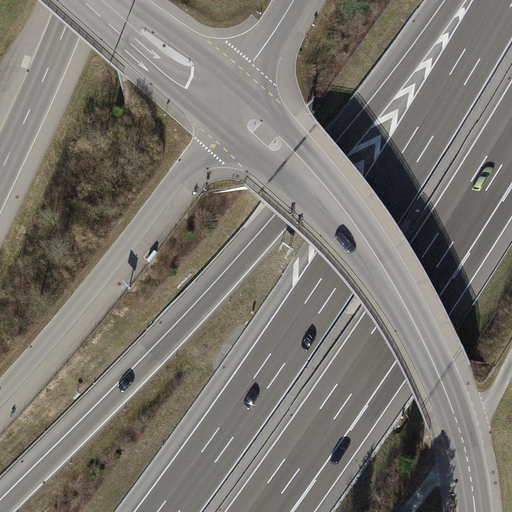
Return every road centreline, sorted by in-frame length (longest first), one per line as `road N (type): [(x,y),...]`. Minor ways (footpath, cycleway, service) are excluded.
road 1 (motorway): [(458,0),(227,282),(2,511)]
road 2 (motorway): [(504,0),(376,211),(168,511)]
road 3 (tertiary): [(475,511),(463,439),(415,325),(321,193),(230,106)]
road 4 (motorway): [(293,464),(511,133)]
road 5 (tertiary): [(0,395),(230,106)]
road 6 (primary): [(0,175),(77,0)]
road 7 (tertiary): [(99,0),(230,106)]
road 8 (tertiary): [(294,0),(230,106)]
